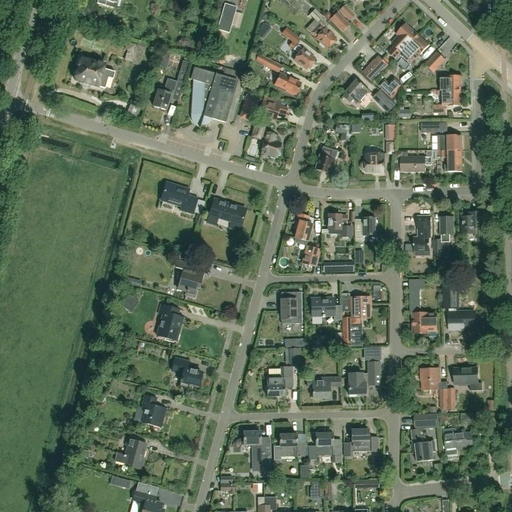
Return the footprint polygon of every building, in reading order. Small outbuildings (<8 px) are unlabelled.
[(97,0),(97,4),(105,6),(113,9),(115,3),(116,4),(117,0),(97,0)] [(322,17),(306,3),(299,10),(307,18),(310,15),(317,22),(319,20),(322,17)] [(229,33),(236,7),(224,4),(217,30),(229,33)] [(339,11),(349,21),(355,15),(345,5),(339,11)] [(329,20),(342,33),(350,25),(338,12),(329,20)] [(266,24),(263,27),(269,32),(272,29),(266,24)] [(325,47),(327,49),(336,39),(320,24),(315,29),(311,25),(306,29),(311,33),(311,34),(316,38),(316,39),(319,42),(319,44),(323,48),(325,47)] [(402,52),(418,35),(406,24),(396,35),(399,37),(392,44),(394,47),(389,53),(396,59),(400,54),(402,52)] [(282,34),(292,42),(289,47),(293,51),(297,46),(296,45),(300,40),(286,29),(282,34)] [(429,46),(418,35),(402,52),(400,54),(411,64),(419,56),(429,46)] [(139,65),(145,48),(127,43),(124,50),(127,51),(124,60),(139,65)] [(308,54),(302,49),(293,61),(300,67),(301,66),(307,70),(308,69),(309,70),(312,67),(310,66),(315,60),(308,55),(308,54)] [(437,53),(425,65),(433,73),(446,61),(437,53)] [(258,54),(255,61),(278,73),(281,66),(258,54)] [(74,78),(76,78),(75,81),(105,89),(108,78),(113,80),(115,72),(104,69),(105,65),(81,58),(80,61),(79,60),(77,66),(79,66),(77,73),(76,72),(74,78)] [(371,65),(363,73),(372,81),(383,69),(375,61),(371,65)] [(191,114),(191,116),(191,118),(192,121),(193,123),(195,121),(197,123),(198,124),(200,125),(203,125),(204,125),(206,125),(209,123),(210,121),(212,119),(225,123),(234,93),(237,81),(194,68),(190,80),(194,81),(191,114)] [(186,70),(180,69),(177,80),(183,82),(186,70)] [(275,85),(281,88),(286,91),(285,92),(293,96),(293,95),(295,95),(296,93),(298,94),(300,90),(298,89),(300,84),(280,74),(275,85)] [(388,81),(384,77),(378,84),(390,96),(403,84),(394,76),(388,81)] [(441,91),(461,91),(460,76),(446,76),(446,79),(441,79),(441,91)] [(159,108),(165,110),(169,98),(171,99),(176,82),(167,79),(163,92),(158,90),(153,106),(154,106),(155,108),(157,109),(159,108)] [(350,103),(354,100),(358,104),(369,92),(356,80),(346,92),(346,93),(343,96),(350,103)] [(395,106),(380,91),(374,97),(390,112),(395,106)] [(461,91),(441,91),(437,91),(437,96),(441,96),(441,106),(431,106),(431,113),(445,113),(445,106),(461,106),(461,91)] [(247,96),(240,117),(253,121),(259,100),(247,96)] [(281,103),(264,97),(258,117),(275,123),(278,114),(285,116),(287,108),(280,106),(281,103)] [(395,123),(395,138),(404,138),(403,122),(395,123)] [(347,142),(350,132),(348,131),(349,128),(337,124),(335,132),(342,134),(340,140),(347,142)] [(439,124),(421,124),(421,133),(439,133),(439,124)] [(385,125),(385,141),(394,141),(394,125),(385,125)] [(264,141),(260,154),(268,156),(269,155),(277,158),(281,145),(280,145),(281,141),(278,137),(264,132),(265,129),(256,126),(253,137),(264,141)] [(438,143),(438,151),(462,151),(461,135),(442,135),(442,143),(438,143)] [(394,143),(386,143),(386,154),(394,154),(394,143)] [(335,167),(333,167),(335,161),(332,160),(332,157),(343,161),(344,155),(323,148),(320,156),(319,156),(315,170),(332,175),(335,167)] [(462,172),(462,151),(438,151),(437,151),(437,158),(448,158),(448,165),(444,165),(445,172),(462,172)] [(408,152),(396,152),(395,165),(401,165),(401,172),(425,172),(425,165),(431,165),(431,157),(408,157),(408,152)] [(383,154),(369,154),(369,155),(365,155),(366,162),(365,162),(363,163),(362,164),(361,166),(362,168),(363,169),(364,170),(366,171),(366,172),(373,171),(373,173),(384,173),(384,161),(383,161),(383,154)] [(176,186),(166,183),(163,192),(165,193),(162,201),(180,207),(179,210),(193,214),(197,199),(187,196),(188,191),(175,187),(176,186)] [(213,200),(206,223),(215,225),(217,219),(230,223),(229,228),(239,231),(245,210),(213,200)] [(469,217),(462,217),(462,234),(475,234),(476,239),(484,239),(483,213),(469,213),(469,217)] [(306,223),(308,217),(298,215),(295,226),(298,226),(294,239),(308,242),(312,225),(306,223)] [(340,215),(328,215),(327,235),(338,235),(338,237),(352,238),(353,226),(346,226),(347,216),(340,216),(340,215)] [(431,217),(417,217),(417,229),(418,229),(418,238),(413,238),(413,252),(415,252),(415,256),(424,256),(424,252),(429,252),(429,239),(430,239),(430,230),(431,229),(431,217)] [(441,235),(441,240),(435,240),(435,257),(449,257),(449,242),(451,242),(450,235),(454,235),(454,217),(440,218),(441,235)] [(375,218),(361,219),(362,236),(375,235),(375,218)] [(316,268),(321,250),(318,249),(312,248),(306,246),(301,264),(316,268)] [(178,261),(176,269),(184,271),(181,281),(179,281),(177,289),(186,292),(185,295),(194,298),(197,287),(199,287),(202,275),(196,273),(198,267),(178,261)] [(443,284),(443,309),(449,309),(449,313),(449,331),(459,331),(459,328),(475,328),(475,313),(456,313),(456,309),(458,309),(458,284),(457,284),(457,275),(444,275),(444,284),(443,284)] [(437,314),(428,314),(421,314),(420,290),(425,290),(425,280),(409,280),(410,314),(413,314),(413,334),(428,334),(428,333),(437,332),(437,314)] [(294,300),(280,300),(281,320),(282,324),(301,324),(301,293),(294,293),(294,300)] [(348,296),(343,296),(343,312),(352,312),(352,319),(342,319),(342,332),(342,345),(351,345),(350,324),(360,323),(360,317),(368,317),(368,309),(370,309),(370,305),(370,298),(348,299),(348,296)] [(334,297),(310,298),(311,317),(334,316),(335,320),(341,320),(341,306),(334,306),(334,297)] [(180,310),(160,305),(158,315),(162,316),(157,337),(176,342),(182,318),(178,317),(180,310)] [(373,335),(373,344),(387,344),(387,335),(373,335)] [(288,349),(289,365),(299,365),(299,349),(288,349)] [(174,359),(171,372),(182,375),(179,387),(187,389),(188,384),(197,387),(201,373),(187,369),(188,363),(174,359)] [(365,395),(365,385),(368,385),(368,386),(380,386),(379,363),(367,363),(367,374),(362,374),(348,374),(348,383),(348,395),(365,395)] [(266,376),(266,385),(267,397),(284,397),(284,388),(292,388),(292,376),(292,367),(280,368),(281,376),(266,376)] [(479,384),(478,369),(454,370),(454,386),(470,385),(470,392),(483,392),(482,384),(479,384)] [(440,370),(421,370),(421,377),(423,377),(423,390),(438,390),(440,390),(440,410),(441,410),(441,414),(448,414),(448,411),(448,390),(447,383),(440,383),(440,370)] [(307,388),(312,388),(312,399),(329,399),(329,389),(332,389),(332,387),(340,387),(340,378),(307,379),(307,388)] [(99,381),(96,390),(101,392),(104,383),(99,381)] [(156,399),(145,396),(141,409),(145,410),(141,423),(160,429),(166,409),(154,406),(156,399)] [(504,407),(503,397),(496,398),(496,407),(504,407)] [(416,430),(411,430),(411,431),(414,449),(416,449),(417,452),(413,452),(414,453),(416,453),(417,453),(418,462),(417,462),(423,462),(423,464),(428,464),(428,461),(434,460),(433,452),(436,451),(435,442),(426,443),(424,429),(439,428),(438,415),(414,416),(415,427),(416,427),(416,430)] [(442,415),(438,418),(440,422),(444,424),(447,420),(446,416),(442,415)] [(444,438),(445,438),(447,455),(457,454),(457,450),(473,448),(472,433),(466,434),(466,430),(456,431),(456,429),(443,430),(444,438)] [(378,437),(368,438),(368,430),(351,430),(351,443),(343,443),(344,457),(352,457),(352,453),(379,452),(378,437)] [(253,433),(243,433),(243,440),(243,445),(244,445),(250,445),(252,445),(252,456),(257,456),(257,471),(270,471),(270,470),(269,439),(269,438),(260,439),(260,433),(253,433)] [(315,434),(315,446),(308,446),(308,461),(316,460),(316,456),(330,456),(330,455),(340,454),(340,443),(332,443),(332,434),(315,434)] [(306,443),(296,444),(296,435),(279,435),(280,447),(273,447),(274,461),(280,460),(280,458),(307,457),(306,443)] [(114,462),(123,464),(131,466),(130,468),(141,471),(143,464),(141,463),(146,445),(127,440),(125,446),(128,447),(125,455),(116,453),(114,462)] [(83,451),(81,457),(87,459),(89,453),(83,451)] [(441,464),(434,465),(436,475),(443,474),(441,464)] [(122,479),(120,487),(129,489),(131,482),(122,479)] [(136,490),(133,501),(144,504),(142,511),(163,511),(160,510),(161,504),(154,502),(156,496),(154,495),(156,488),(138,483),(136,490)] [(220,491),(229,491),(229,494),(234,494),(233,484),(220,485),(220,491)] [(263,498),(263,511),(270,511),(271,510),(276,510),(276,498),(263,498)]
